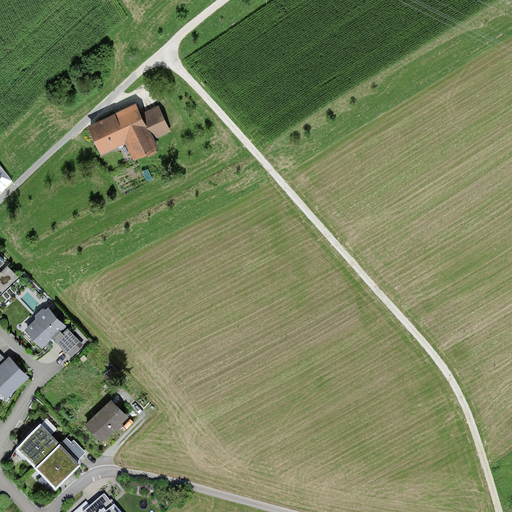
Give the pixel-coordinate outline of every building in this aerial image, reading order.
[(137,101),(90,125),(104,153),(128,141),(137,158),(162,146),(157,136),(172,128),(159,104),(143,112),(137,101)] [(40,320),(28,331),(45,348),(56,337),(73,355),(81,346),(78,344),(82,340),(70,328),(66,332),(61,328),(66,323),(51,308),(48,310),(44,305),(35,314),(40,320)] [(31,376),(12,356),(0,366),(0,386),(9,396),(31,376)] [(117,365),(111,359),(103,367),(108,373),(117,365)] [(128,412),(112,395),(85,420),(101,437),(128,412)] [(63,444),(41,419),(31,427),(35,433),(20,448),(16,464),(27,468),(30,457),(40,468),(63,444)] [(59,488),(83,464),(63,444),(40,468),(59,488)] [(115,504),(107,496),(90,511),(121,511),(120,510),(123,507),(118,501),(115,504)]
